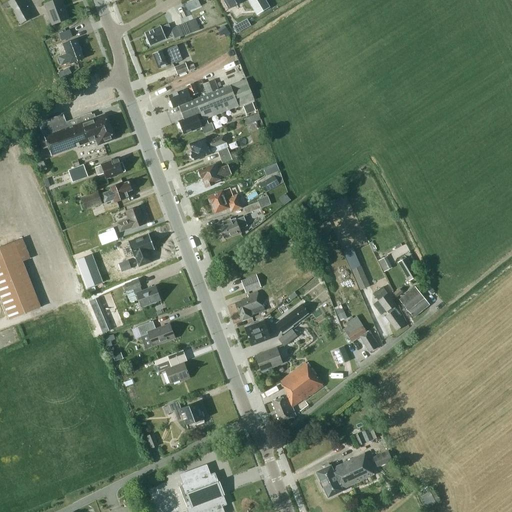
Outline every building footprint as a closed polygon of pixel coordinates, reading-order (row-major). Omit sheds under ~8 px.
[(11,0),(8,2),(21,24),(32,18),(21,0),(11,0)] [(69,19),(61,0),(55,0),(45,4),(52,25),(69,19)] [(224,0),(229,9),(243,0),(224,0)] [(270,8),(265,0),(247,0),(257,15),(270,8)] [(195,9),(191,2),(185,5),(189,12),(193,10),(195,9)] [(180,36),(180,38),(194,32),(190,21),(171,29),(175,38),(180,36)] [(244,30),(240,23),(233,27),(237,34),(244,30)] [(161,26),(145,33),(147,38),(146,40),(148,44),(150,44),(151,45),(166,39),(166,38),(174,35),(169,24),(161,27),(161,26)] [(227,37),(231,34),(225,25),(218,30),(222,36),(224,34),(227,37)] [(70,30),(59,34),(61,40),(72,36),(70,30)] [(84,59),(77,39),(63,44),(67,54),(58,57),(61,66),(70,62),(70,64),(84,59)] [(158,68),(173,62),(182,59),(177,45),(153,54),(158,68)] [(212,68),(227,61),(225,56),(210,62),(212,68)] [(177,75),(189,70),(186,65),(186,62),(174,67),(177,75)] [(209,124),(206,118),(254,99),(246,79),(192,101),(178,106),(183,119),(178,121),(184,134),(202,127),(204,134),(215,129),(212,122),(209,124)] [(219,89),(215,80),(203,85),(207,94),(219,89)] [(178,106),(192,101),(191,96),(198,93),(194,82),(186,86),(187,88),(168,95),(173,108),(178,106)] [(243,106),(246,114),(255,110),(252,103),(243,106)] [(90,120),(96,118),(94,114),(92,115),(91,112),(65,122),(63,116),(39,125),(43,133),(38,135),(43,149),(49,147),(51,154),(96,138),(90,120)] [(246,125),(261,120),(259,114),(244,119),(246,125)] [(90,120),(96,138),(99,144),(114,138),(105,115),(96,118),(90,120)] [(210,148),(226,141),(224,135),(207,141),(206,137),(190,144),(193,151),(191,151),(195,160),(212,153),(210,148)] [(31,143),(35,155),(42,153),(38,140),(31,143)] [(220,158),(230,154),(227,147),(217,151),(220,158)] [(230,154),(220,158),(222,163),(232,159),(230,154)] [(106,179),(120,174),(119,173),(125,171),(122,162),(120,163),(118,158),(101,164),(101,166),(96,168),(99,176),(104,174),(106,179)] [(37,163),(41,172),(47,169),(43,161),(37,163)] [(228,164),(218,168),(216,163),(198,170),(202,179),(203,178),(206,187),(215,184),(214,182),(220,179),(220,178),(231,174),(228,164)] [(277,163),(263,169),(267,176),(279,171),(277,163)] [(88,176),(84,164),(68,170),(73,182),(88,176)] [(273,174),(261,181),(267,191),(279,184),(273,174)] [(114,199),(115,203),(126,199),(125,197),(128,196),(128,195),(131,194),(129,191),(132,189),(129,181),(120,184),(120,183),(110,186),(112,190),(102,194),(105,203),(114,199)] [(230,187),(208,195),(214,212),(226,207),(229,213),(243,208),(238,195),(234,197),(230,187)] [(80,197),(85,210),(102,204),(98,191),(80,197)] [(244,208),(246,214),(271,204),(268,195),(266,192),(242,205),(244,208)] [(132,227),(133,229),(145,224),(138,206),(126,210),(129,219),(117,223),(120,232),(132,227)] [(219,225),(225,239),(241,233),(239,228),(247,225),(244,217),(236,219),(235,218),(231,220),(230,218),(222,221),(223,224),(219,225)] [(98,235),(102,245),(118,239),(113,227),(110,229),(110,231),(98,235)] [(134,240),(128,243),(134,257),(136,256),(140,266),(152,261),(148,251),(155,249),(150,237),(149,235),(134,240)] [(288,242),(295,252),(302,247),(295,236),(288,242)] [(30,259),(22,239),(0,247),(0,294),(10,319),(40,308),(22,262),(30,259)] [(344,252),(351,270),(360,266),(353,248),(344,252)] [(92,254),(78,260),(88,288),(103,282),(92,254)] [(397,262),(409,281),(418,275),(407,257),(397,262)] [(384,272),(389,269),(384,258),(378,261),(384,272)] [(360,266),(351,270),(358,284),(367,280),(361,266),(360,266)] [(242,281),(246,293),(261,287),(256,275),(242,281)] [(138,279),(125,284),(128,291),(133,289),(137,301),(139,300),(141,307),(161,300),(155,286),(142,291),(140,286),(141,286),(138,279)] [(346,295),(357,289),(353,282),(342,287),(346,295)] [(397,330),(405,324),(399,317),(401,315),(394,306),(396,304),(382,287),(373,294),(379,300),(378,301),(386,311),(388,314),(386,316),(397,330)] [(399,299),(414,317),(430,304),(415,287),(399,299)] [(393,293),(396,298),(403,293),(399,288),(393,293)] [(252,317),(251,315),(265,310),(261,301),(258,293),(257,291),(247,295),(249,298),(235,303),(239,314),(240,314),(242,321),(252,317)] [(112,330),(99,298),(90,302),(103,334),(112,330)] [(378,301),(373,305),(381,315),(386,311),(378,301)] [(301,304),(275,324),(283,333),(309,314),(301,304)] [(341,321),(347,318),(341,305),(334,308),(341,321)] [(367,332),(357,316),(346,323),(348,326),(344,328),(349,334),(347,335),(351,342),(360,336),(370,351),(379,346),(369,330),(367,332)] [(245,328),(252,346),(271,338),(264,320),(245,328)] [(156,329),(153,321),(137,327),(141,337),(145,350),(175,339),(169,324),(156,329)] [(279,339),(284,346),(297,336),(292,329),(279,339)] [(344,346),(333,351),(336,357),(340,355),(344,363),(350,360),(344,346)] [(255,356),(261,371),(282,363),(276,348),(255,356)] [(113,356),(115,363),(123,360),(121,353),(113,356)] [(171,367),(169,361),(156,366),(159,374),(166,371),(170,384),(181,380),(181,381),(190,378),(188,373),(188,371),(187,371),(184,363),(171,367)] [(302,400),(302,401),(323,385),(306,362),(280,382),(287,396),(272,401),(280,421),(296,415),(295,414),(292,407),(302,400)] [(181,408),(178,401),(167,405),(168,406),(164,407),(166,414),(170,412),(174,411),(178,421),(184,419),(187,425),(196,422),(197,424),(204,421),(203,419),(204,419),(200,409),(202,409),(199,401),(181,408)] [(374,439),(380,436),(375,426),(369,428),(374,439)] [(366,442),(372,440),(368,429),(362,432),(366,442)] [(359,446),(365,443),(360,432),(354,435),(359,446)] [(159,445),(154,433),(146,436),(151,448),(159,445)] [(392,460),(388,450),(373,456),(377,467),(392,460)] [(323,487),(328,497),(342,490),(342,489),(374,474),(364,453),(332,468),(331,465),(316,472),(321,482),(320,482),(322,487),(323,487)] [(206,464),(179,474),(183,486),(179,488),(187,511),(224,511),(222,505),(226,504),(215,475),(210,476),(206,464)] [(440,501),(433,490),(426,494),(432,506),(440,501)]
